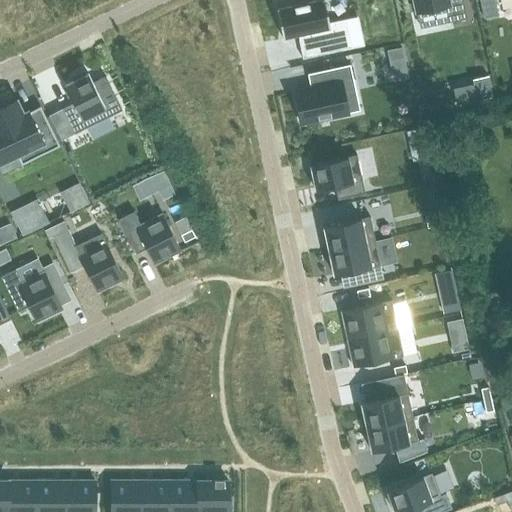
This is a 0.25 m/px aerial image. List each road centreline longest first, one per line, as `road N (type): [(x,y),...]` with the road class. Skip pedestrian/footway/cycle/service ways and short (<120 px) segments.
road 1 (residential): [(352,511),(336,471),(233,0)]
road 2 (residential): [(196,284),(0,383)]
road 3 (residential): [(0,73),(150,0)]
